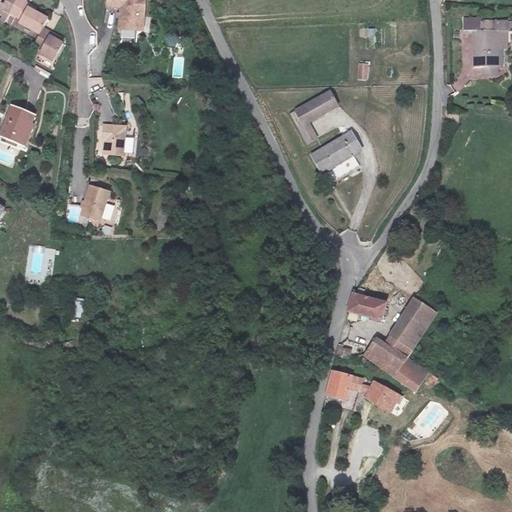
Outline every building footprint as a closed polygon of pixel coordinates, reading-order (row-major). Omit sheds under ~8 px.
[(25,4),(18,0),(6,0),(1,10),(17,20),(25,4)] [(146,0),(108,0),(107,7),(122,9),(119,31),(137,34),(139,19),(144,20),(146,0)] [(39,37),(42,30),(46,23),(26,11),(19,25),(39,37)] [(42,30),(39,37),(33,47),(41,51),(37,58),(51,66),(63,46),(48,38),(50,35),(42,30)] [(490,39),(467,39),(468,76),(491,74),(490,39)] [(367,81),(369,64),(359,63),(357,80),(367,81)] [(333,108),(326,94),(290,113),(298,127),(333,108)] [(0,137),(24,146),(35,113),(12,105),(0,137)] [(121,157),(124,128),(102,126),(100,141),(103,141),(102,148),(108,156),(121,157)] [(356,152),(345,133),(306,156),(317,174),(356,152)] [(98,219),(106,190),(88,185),(80,213),(98,219)] [(101,233),(110,235),(112,227),(103,225),(101,233)] [(43,264),(52,265),(53,252),(34,251),(32,273),(42,274),(43,264)] [(75,318),(83,318),(83,298),(75,298),(75,318)] [(397,381),(410,360),(420,345),(435,321),(416,306),(384,350),(377,346),(367,361),(397,381)] [(352,307),(347,322),(380,329),(383,314),(352,307)] [(336,363),(349,367),(350,359),(337,354),(336,363)] [(438,381),(410,360),(397,381),(418,396),(425,385),(433,390),(438,381)] [(332,383),(327,405),(341,409),(346,386),(332,383)] [(399,406),(371,391),(362,407),(385,418),(389,413),(394,415),(399,406)]
